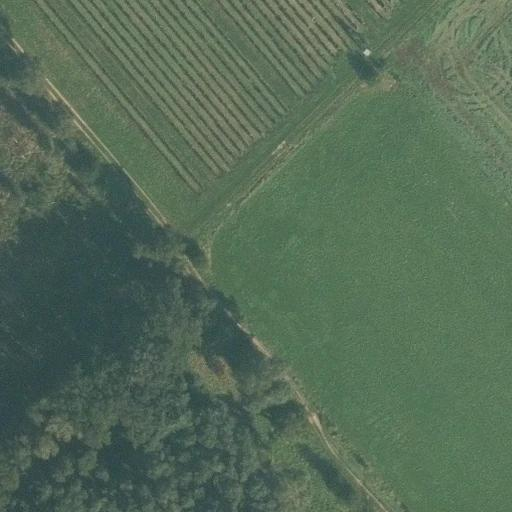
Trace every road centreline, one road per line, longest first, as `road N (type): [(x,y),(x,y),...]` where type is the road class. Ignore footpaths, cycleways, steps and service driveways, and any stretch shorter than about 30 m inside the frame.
road 1 (track): [(0,47),(398,511)]
road 2 (track): [(435,0),(177,255)]
road 3 (track): [(0,433),(177,255)]
